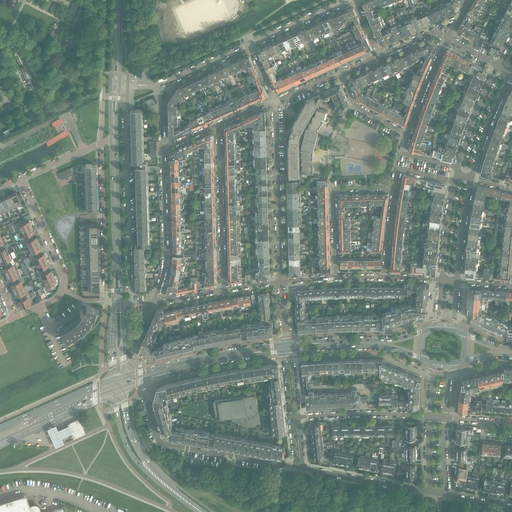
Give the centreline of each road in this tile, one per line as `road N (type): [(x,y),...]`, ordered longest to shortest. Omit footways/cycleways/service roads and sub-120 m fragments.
road 1 (residential): [(130,303),(125,109),(118,102)]
road 2 (residential): [(296,467),(158,441),(147,402)]
road 3 (residential): [(281,281),(275,102)]
road 4 (secondary): [(122,303),(116,136)]
road 5 (secondary): [(286,343),(123,377)]
road 6 (residential): [(101,142),(106,300),(113,303)]
road 7 (residential): [(223,289),(218,124)]
road 8 (secondary): [(111,138),(113,303)]
road 9 (secondary): [(123,387),(162,372),(283,351)]
road 10 (tertiary): [(112,391),(129,455),(199,511)]
road 11 (residential): [(162,148),(165,255),(155,302)]
road 12 (tertiary): [(204,511),(137,447),(123,387)]
road 13 (residential): [(335,276),(333,189),(395,187)]
road 14 (residential): [(39,307),(65,284),(20,179)]
road 15 (secondary): [(430,329),(380,340),(286,343)]
road 16 (secondary): [(291,350),(376,346),(428,361)]
road 17 (residential): [(297,417),(429,416)]
road 18 (residential): [(431,492),(302,468)]
road 19 (secondary): [(0,445),(112,391)]
road 20 (secondary): [(111,381),(0,429)]
